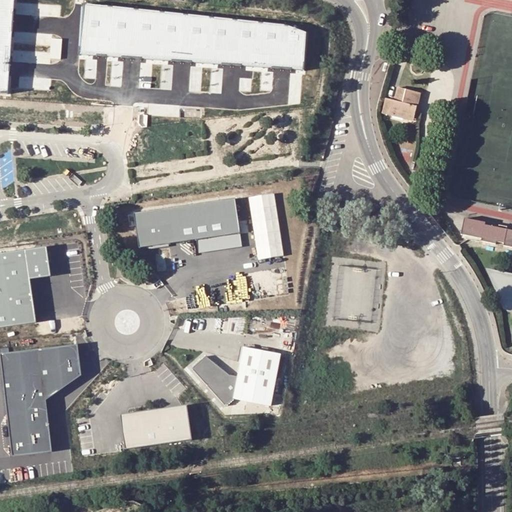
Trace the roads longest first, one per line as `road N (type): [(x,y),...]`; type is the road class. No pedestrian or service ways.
road 1 (tertiary): [(361,117),(378,168),(474,302),(488,367)]
road 2 (unclassified): [(89,194),(111,182),(116,168),(107,147),(0,133)]
road 3 (tertiary): [(488,367),(491,511)]
road 4 (unclassified): [(127,322),(104,285),(89,194)]
road 5 (tertiary): [(346,0),(361,24),(361,117)]
